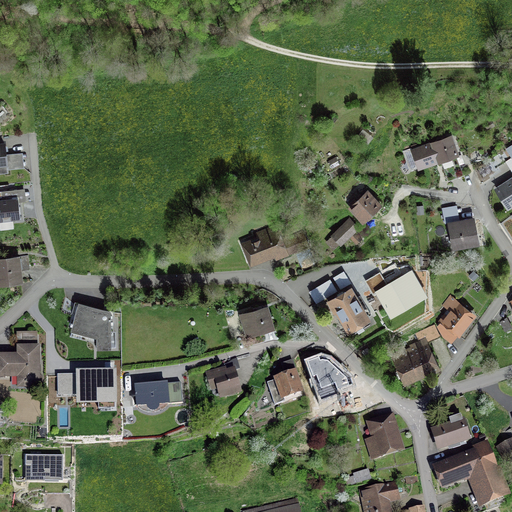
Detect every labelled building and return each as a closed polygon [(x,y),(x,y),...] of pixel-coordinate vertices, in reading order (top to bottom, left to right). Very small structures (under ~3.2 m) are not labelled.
[(451,133),(410,149),(418,169),(441,161),(448,180),(463,174),(456,155),(459,153),(451,133)] [(5,143),(0,143),(0,172),(8,172),(7,168),(24,166),(22,153),(6,154),(5,143)] [(340,164),(335,156),(328,161),(332,169),(340,164)] [(511,165),(511,183),(499,191),(509,208),(511,206),(511,161),(510,162),(511,165)] [(368,190),(351,205),(365,220),(382,204),(368,190)] [(18,198),(0,199),(0,220),(20,218),(18,198)] [(352,218),(335,232),(342,241),(359,226),(352,218)] [(479,219),(451,223),(455,245),(483,240),(479,219)] [(281,230),(249,241),(257,263),(311,244),(306,231),(283,239),(281,230)] [(19,261),(0,263),(0,283),(21,281),(19,261)] [(387,310),(421,290),(411,272),(377,292),(387,310)] [(349,275),(339,281),(342,286),(352,281),(349,275)] [(333,284),(313,294),(317,301),(336,292),(333,284)] [(370,320),(351,289),(331,301),(351,332),(370,320)] [(111,310),(78,302),(71,331),(96,338),(97,349),(111,349),(111,310)] [(471,316),(454,303),(435,329),(452,342),(471,316)] [(268,305),(239,313),(245,336),(274,328),(268,305)] [(511,326),(506,317),(499,322),(505,331),(511,326)] [(21,359),(0,359),(0,363),(1,382),(40,381),(39,337),(20,338),(21,359)] [(442,367),(429,340),(399,355),(409,375),(430,365),(434,371),(442,367)] [(224,367),(206,372),(211,390),(217,389),(220,398),(242,393),(236,370),(240,369),(237,358),(233,359),(224,366),(224,367)] [(286,377),(270,382),(276,403),(302,395),(291,360),(281,363),(286,377)] [(116,369),(76,370),(77,373),(76,396),(77,404),(116,404),(116,369)] [(77,373),(57,373),(57,396),(76,396),(77,373)] [(138,407),(147,406),(148,409),(151,411),(154,411),(156,410),(158,408),(159,405),(183,403),(181,382),(136,387),(138,407)] [(459,441),(468,438),(461,415),(449,419),(451,426),(434,431),(439,447),(450,444),(452,449),(461,446),(459,441)] [(394,416),(373,422),(378,440),(370,443),(375,458),(404,449),(394,416)] [(511,438),(501,444),(507,456),(511,453),(511,438)] [(473,449),(433,465),(442,488),(470,477),(481,505),(509,493),(487,439),(471,446),(473,449)] [(63,455),(24,455),(24,464),(34,464),(34,477),(45,477),(45,482),(62,482),(63,455)] [(397,485),(364,493),(367,511),(389,511),(387,502),(400,499),(397,485)]
